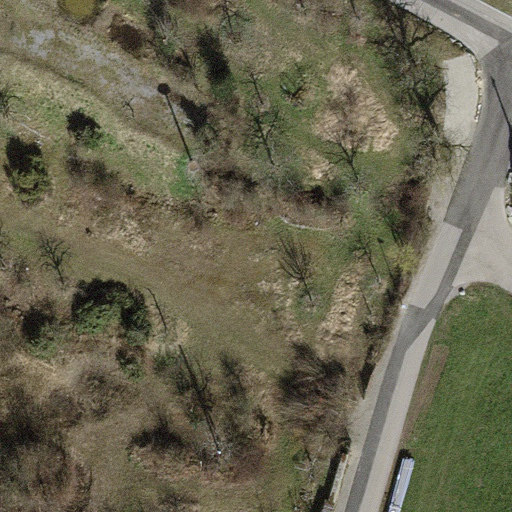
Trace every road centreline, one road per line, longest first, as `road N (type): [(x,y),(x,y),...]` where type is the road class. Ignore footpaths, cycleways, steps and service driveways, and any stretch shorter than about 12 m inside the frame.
road 1 (track): [(370,511),(454,243)]
road 2 (track): [(454,243),(511,129)]
